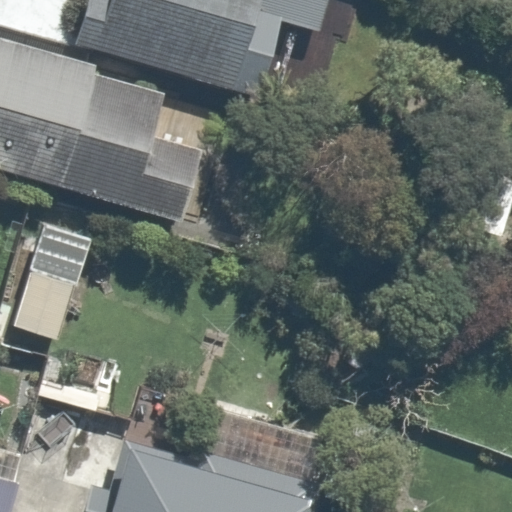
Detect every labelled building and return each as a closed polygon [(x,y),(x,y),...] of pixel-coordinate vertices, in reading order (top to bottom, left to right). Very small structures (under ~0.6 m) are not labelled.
[(321,114),(342,33),(322,28),(328,0),(102,0),(103,0),(102,0),(88,0),(75,52),(224,89),(321,114)] [(75,52),(0,32),(0,168),(191,217),(224,89),(75,52)] [(511,205),(511,185),(473,174),(458,224),(502,237),(511,205)] [(83,278),(24,259),(3,324),(62,343),(83,278)] [(311,511),(317,489),(134,443),(116,511),(311,511)]
